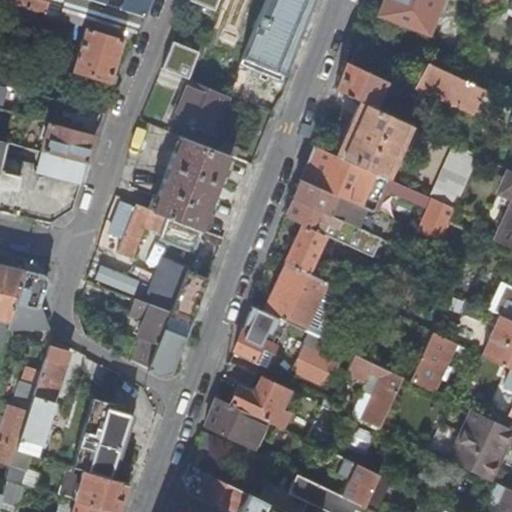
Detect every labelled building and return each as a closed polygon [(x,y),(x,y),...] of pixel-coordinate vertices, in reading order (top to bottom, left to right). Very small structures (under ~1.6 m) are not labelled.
[(0,0),(0,14),(38,26),(42,14),(0,0)] [(42,14),(47,0),(0,0),(42,14)] [(47,0),(42,14),(59,19),(65,0),(47,0)] [(65,0),(59,19),(67,22),(85,27),(122,39),(131,41),(135,31),(141,17),(87,0),(65,0)] [(87,0),(141,17),(142,17),(149,0),(87,0)] [(197,0),(194,8),(212,16),(218,0),(197,0)] [(308,0),(265,0),(257,19),(294,35),(303,12),(308,0)] [(383,0),(379,13),(428,33),(441,0),(383,0)] [(469,24),(479,28),(489,4),(479,0),(469,24)] [(42,14),(38,26),(63,33),(67,22),(59,19),(42,14)] [(109,81),(122,39),(85,27),(72,70),(109,81)] [(198,50),(174,41),(163,69),(185,78),(187,79),(191,69),(198,50)] [(282,63),(245,48),(226,94),(262,110),(282,63)] [(367,68),(389,78),(394,68),(372,57),(367,68)] [(373,107),(386,80),(345,60),(340,73),(334,89),(361,101),(373,107)] [(472,112),(483,88),(458,77),(426,62),(415,86),(472,112)] [(198,72),(191,69),(187,79),(194,82),(198,72)] [(210,134),(225,95),(194,82),(187,79),(185,78),(169,117),(210,134)] [(361,101),(336,155),(368,170),(386,178),(410,124),(373,107),(361,101)] [(50,122),(42,151),(86,162),(90,150),(95,134),(50,122)] [(180,135),(151,209),(168,216),(198,228),(228,154),(217,150),(180,135)] [(235,157),(239,147),(240,146),(222,139),(217,150),(228,154),(235,157)] [(354,203),(368,170),(336,155),(312,145),(307,160),(299,178),(354,203)] [(455,145),(431,198),(437,200),(454,208),(478,155),(455,145)] [(240,159),(244,149),(239,147),(235,157),(240,159)] [(88,163),(86,162),(42,151),(41,151),(35,172),(81,183),(88,163)] [(0,185),(12,188),(17,189),(21,173),(0,168),(0,185)] [(511,201),(494,242),(511,249),(511,171),(508,169),(497,194),(511,201)] [(368,170),(354,203),(365,208),(422,234),(431,214),(437,200),(431,198),(386,178),(368,170)] [(292,198),(355,226),(357,228),(365,208),(354,203),(299,178),(296,187),(292,198)] [(0,185),(0,193),(10,196),(12,188),(0,185)] [(0,199),(8,202),(10,196),(0,193),(0,199)] [(351,234),(355,226),(292,198),(288,206),(284,216),(302,225),(321,233),(326,223),(343,231),(351,234)] [(431,214),(422,234),(439,241),(465,253),(474,233),(448,221),(454,208),(437,200),(431,214)] [(162,232),(168,216),(151,209),(135,203),(116,252),(131,258),(144,225),(162,232)] [(326,223),(321,233),(324,235),(338,241),(343,231),(326,223)] [(302,225),(285,262),(307,272),(324,235),(321,233),(302,225)] [(371,244),(375,236),(365,231),(358,228),(357,228),(355,226),(351,234),(371,244)] [(375,236),(371,244),(370,247),(386,255),(392,244),(375,236)] [(307,272),(285,262),(262,311),(286,322),(308,333),(325,341),(340,308),(331,304),(317,298),(325,281),(307,272)] [(7,327),(23,269),(0,263),(0,364),(9,327),(7,327)] [(94,265),(89,280),(131,294),(136,279),(94,265)] [(165,267),(151,303),(170,310),(184,275),(165,267)] [(40,308),(48,281),(42,273),(23,269),(7,327),(9,327),(47,326),(40,308)] [(170,310),(146,369),(157,375),(171,371),(175,359),(176,359),(183,341),(208,278),(186,269),(184,275),(170,310)] [(339,287),(325,281),(317,298),(331,304),(339,287)] [(489,300),(485,308),(500,315),(511,320),(511,293),(508,292),(502,306),(489,300)] [(136,297),(132,296),(125,313),(143,321),(137,336),(140,338),(131,361),(146,369),(170,310),(151,303),(150,302),(136,297)] [(475,313),(478,305),(466,300),(463,308),(475,313)] [(271,353),(286,322),(262,311),(250,305),(242,326),(232,352),(256,364),(263,350),(271,353)] [(511,369),(511,320),(500,315),(481,355),(509,368),(511,369)] [(433,370),(447,338),(431,331),(408,380),(433,392),(442,374),(433,370)] [(323,356),(329,343),(325,341),(308,333),(302,346),(323,356)] [(68,352),(48,345),(40,369),(35,385),(14,448),(36,455),(68,352)] [(323,356),(302,346),(292,369),(328,385),(338,363),(323,356)] [(352,415),(379,428),(402,377),(354,355),(345,373),(364,381),(368,371),(380,376),(371,397),(362,392),(352,415)] [(21,380),(35,385),(40,369),(25,367),(21,380)] [(511,393),(511,369),(509,368),(500,387),(511,393)] [(238,385),(229,403),(269,422),(282,428),(288,414),(281,410),(291,391),(261,377),(255,391),(250,391),(238,385)] [(0,433),(0,498),(6,479),(14,448),(35,385),(21,380),(12,406),(9,405),(0,433)] [(255,449),(269,422),(229,403),(215,396),(211,408),(204,425),(255,449)] [(92,397),(69,465),(82,469),(108,478),(130,414),(112,408),(113,404),(92,397)] [(511,429),(473,411),(450,462),(492,482),(511,440),(511,429)] [(348,480),(340,495),(360,504),(363,506),(378,474),(338,455),(331,471),(338,475),(348,480)] [(82,469),(73,499),(75,499),(117,511),(122,500),(128,484),(108,478),(82,469)] [(234,511),(243,492),(208,474),(199,493),(234,511)] [(270,484),(262,501),(266,503),(275,508),(283,511),(300,511),(306,501),(328,511),(355,511),(360,504),(340,495),(331,491),(295,474),(287,492),(270,484)] [(348,480),(338,475),(331,491),(340,495),(348,480)] [(0,511),(2,511),(7,511),(16,482),(6,479),(0,498),(0,511)] [(493,511),(511,511),(511,491),(496,484),(487,505),(495,508),(493,511)] [(270,511),(263,508),(266,503),(262,501),(248,494),(238,511),(275,511),(274,511),(272,510),(271,511),(270,511)] [(75,499),(71,511),(117,511),(75,499)] [(271,511),(272,510),(274,511),(275,508),(266,503),(263,508),(270,511),(271,511)]
